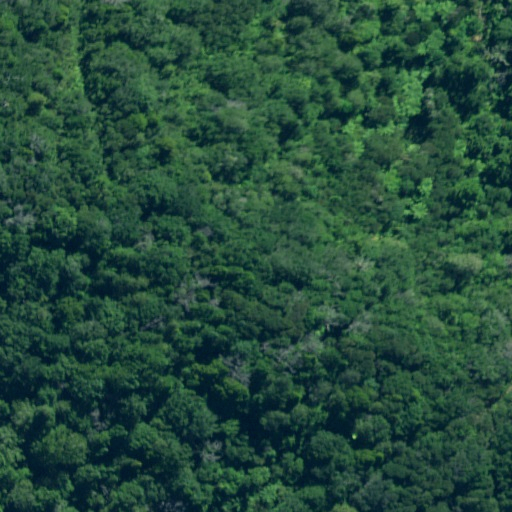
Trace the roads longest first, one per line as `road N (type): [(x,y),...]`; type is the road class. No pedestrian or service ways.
road 1 (track): [(121,218),(256,313),(451,407),(511,374)]
road 2 (track): [(121,218),(61,51),(67,0)]
